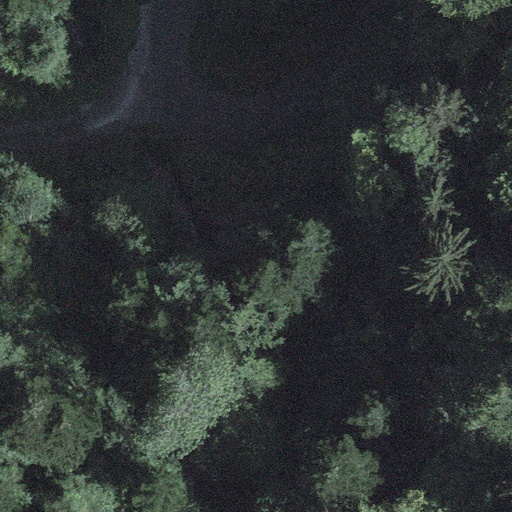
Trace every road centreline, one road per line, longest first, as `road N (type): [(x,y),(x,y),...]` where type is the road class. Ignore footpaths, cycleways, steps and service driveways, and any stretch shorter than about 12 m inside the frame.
road 1 (track): [(182,0),(171,40),(187,84),(236,94),(281,76),(381,0)]
road 2 (track): [(0,132),(187,84)]
